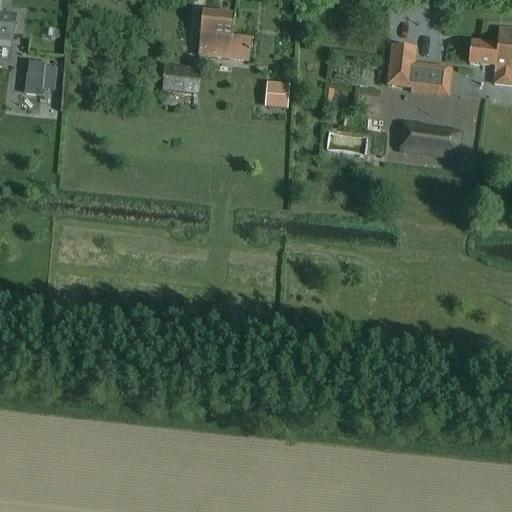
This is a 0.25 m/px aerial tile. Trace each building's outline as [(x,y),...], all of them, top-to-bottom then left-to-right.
[(0,0),(0,39),(14,41),(17,17),(1,15),(2,0),(0,0)] [(204,12),(199,57),(250,63),(253,40),(233,37),(235,16),(204,12)] [(470,44),(468,65),(495,68),(494,75),(495,75),(494,85),(511,87),(511,30),(499,29),(497,46),(470,44)] [(393,47),(389,87),(411,90),(410,94),(449,98),(452,70),(416,66),(417,50),(393,47)] [(27,66),(23,96),(42,98),(42,92),(41,92),(42,90),(54,92),(57,69),(44,68),(44,65),(28,63),(28,66),(27,66)] [(163,91),(200,95),(202,70),(165,66),(163,91)] [(287,110),(289,85),(267,84),(265,108),(287,110)] [(178,97),(163,95),(162,104),(177,105),(178,97)] [(399,152),(422,154),(458,159),(461,133),(425,129),(402,126),(399,152)]
